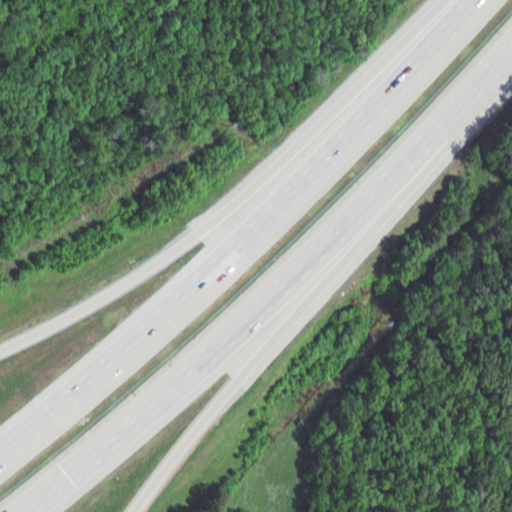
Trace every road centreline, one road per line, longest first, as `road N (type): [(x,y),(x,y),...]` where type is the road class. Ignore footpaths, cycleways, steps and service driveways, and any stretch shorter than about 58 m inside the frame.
road 1 (motorway): [(3,511),(285,286),(334,222),(511,36)]
road 2 (motorway): [(473,0),(245,238),(116,360),(0,453)]
road 3 (motorway): [(132,511),(511,47)]
road 4 (motorway): [(450,0),(175,250)]
road 5 (motorway): [(175,250),(0,350)]
